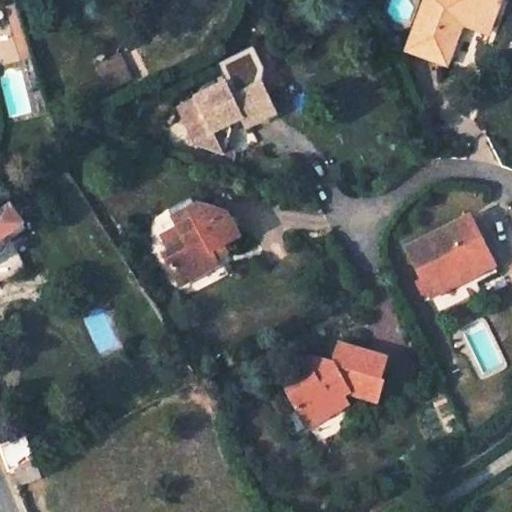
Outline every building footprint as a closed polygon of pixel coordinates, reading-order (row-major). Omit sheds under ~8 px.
[(84,0),(92,21),(112,14),(106,0),(84,0)] [(425,0),(408,49),(448,63),(459,33),(456,27),(464,23),(477,17),(495,23),(502,3),(503,3),(506,4),(507,0),(425,0)] [(464,23),(492,33),(492,32),(495,23),(477,17),(464,23)] [(120,55),(110,61),(122,82),(131,77),(120,55)] [(226,88),(178,112),(197,148),(222,158),(231,133),(228,128),(241,122),(245,131),(275,116),(261,89),(233,103),(226,88)] [(191,204),(170,214),(153,222),(161,237),(154,240),(167,265),(205,246),(201,239),(213,233),(228,226),(215,201),(194,195),(188,198),(188,199),(191,204)] [(170,214),(191,204),(188,199),(188,198),(167,208),(170,214)] [(0,239),(22,225),(7,204),(0,208),(0,239)] [(475,216),(411,249),(433,294),(466,277),(471,288),(503,270),(475,216)] [(205,246),(217,240),(213,233),(201,239),(205,246)] [(170,272),(208,253),(205,246),(167,265),(170,272)] [(387,363),(345,349),(338,370),(329,374),(309,367),(303,386),(288,393),(297,414),(305,432),(324,422),(320,413),(345,400),(350,398),(372,405),(380,408),(388,387),(388,385),(387,385),(380,382),(387,363)] [(309,367),(329,374),(338,370),(311,360),(309,367)] [(324,422),(350,410),(345,400),(320,413),(324,422)] [(305,432),(297,414),(283,420),(291,438),(305,432)] [(26,441),(1,449),(10,471),(16,468),(35,460),(26,441)] [(35,460),(16,468),(22,486),(43,477),(35,460)]
